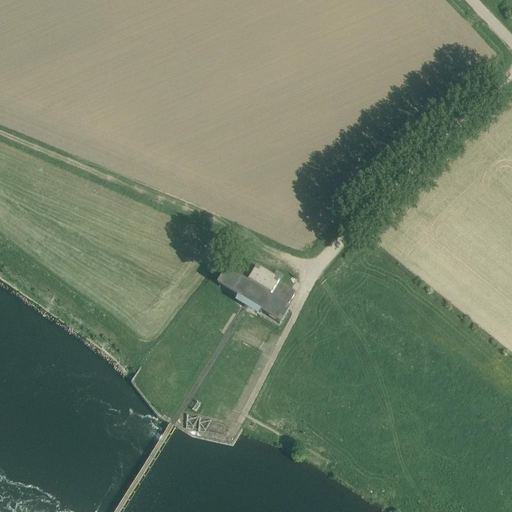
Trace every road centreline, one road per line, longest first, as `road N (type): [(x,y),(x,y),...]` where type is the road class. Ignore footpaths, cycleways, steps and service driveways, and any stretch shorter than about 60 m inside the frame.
road 1 (track): [(0,133),(316,270),(244,414)]
road 2 (unclassified): [(316,270),(511,74)]
